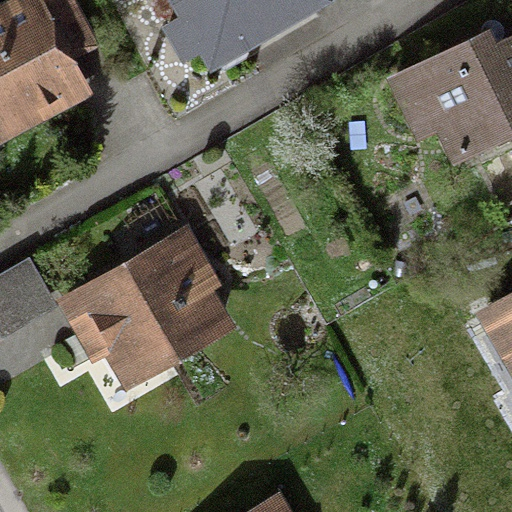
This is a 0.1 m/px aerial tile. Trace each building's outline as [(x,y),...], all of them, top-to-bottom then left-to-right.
[(83,0),(31,0),(0,16),(0,148),(104,96),(87,63),(110,51),(83,0)] [(334,0),(167,0),(177,17),(161,28),(182,63),(197,55),(207,73),(334,0)] [(511,32),(400,85),(430,149),(465,132),(480,164),(511,149),(511,32)] [(199,231),(66,304),(100,367),(118,357),(136,390),(252,327),(199,231)] [(30,259),(0,274),(0,333),(2,337),(59,308),(30,259)] [(511,291),(473,314),(511,378),(511,291)] [(301,511),(291,493),(258,511),(301,511)]
